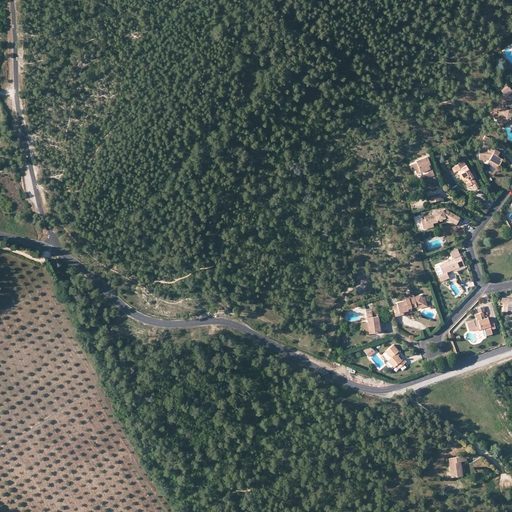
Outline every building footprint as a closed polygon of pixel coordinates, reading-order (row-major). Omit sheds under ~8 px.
[(511,117),(511,101),(506,102),(505,100),(501,103),(504,109),(492,116),(496,122),(498,120),(501,123),(509,118),(511,117)] [(511,119),(511,117),(509,118),(501,123),(498,120),(496,122),(499,127),(511,119)] [(503,150),(491,143),(487,150),(479,150),(479,159),(489,160),(498,165),(502,159),(499,157),(497,156),(499,152),(501,153),(503,150)] [(434,175),(427,156),(415,161),(416,163),(410,165),(412,170),(414,169),(416,174),(420,173),(427,170),(429,177),(434,175)] [(450,168),(447,161),(443,163),(441,160),(439,162),(443,171),(450,168)] [(463,161),(452,168),(454,172),(458,170),(463,178),(462,179),(464,183),(468,180),(470,183),(471,182),(475,189),(479,187),(463,161)] [(423,180),(429,177),(427,170),(420,173),(423,180)] [(424,216),(424,219),(424,220),(426,225),(432,223),(438,222),(438,220),(442,219),(445,218),(456,225),(459,218),(445,210),(432,212),(433,214),(424,216)] [(459,255),(457,249),(449,252),(452,259),(459,255)] [(463,265),(460,257),(435,267),(440,281),(448,278),(447,274),(446,272),(463,265)] [(464,268),(463,265),(446,272),(447,274),(464,268)] [(422,298),(421,294),(405,300),(405,301),(397,304),(397,306),(391,308),(394,318),(400,316),(399,313),(404,312),(408,311),(408,309),(411,309),(411,308),(417,307),(416,306),(424,304),(422,298)] [(424,297),(422,298),(424,304),(416,306),(417,307),(417,309),(427,306),(424,297)] [(511,305),(511,303),(511,298),(503,298),(503,304),(503,313),(507,313),(508,310),(508,308),(511,308),(511,305)] [(378,319),(377,314),(372,315),(371,312),(366,312),(368,323),(369,333),(366,333),(366,335),(370,334),(370,333),(382,332),(381,323),(380,323),(380,319),(378,319)] [(485,318),(483,312),(478,314),(475,315),(477,321),(474,322),(474,321),(466,324),(469,330),(474,329),(479,327),(480,330),(483,329),(486,336),(492,334),(491,330),(495,329),(493,320),(489,322),(488,319),(488,317),(485,318)] [(420,336),(414,336),(414,339),(423,337),(422,329),(419,329),(420,336)] [(399,351),(393,345),(386,352),(391,358),(387,361),(393,368),(396,366),(399,369),(406,362),(403,359),(402,360),(398,356),(396,354),(397,352),(399,351)] [(465,456),(448,458),(451,477),(462,475),(461,462),(466,461),(465,456)]
